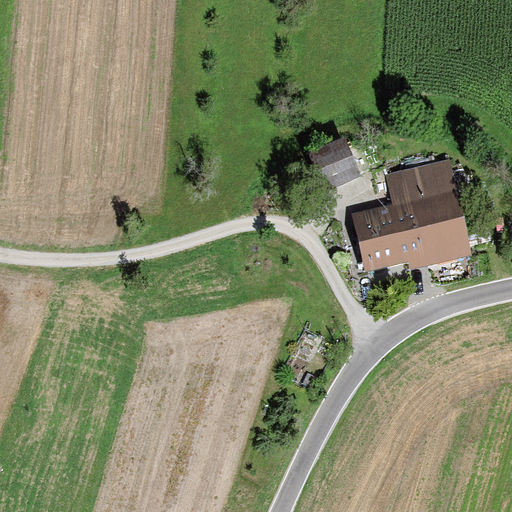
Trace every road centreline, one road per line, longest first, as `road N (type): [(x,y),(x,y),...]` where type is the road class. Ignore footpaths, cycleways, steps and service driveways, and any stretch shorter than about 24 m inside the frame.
road 1 (track): [(0,255),(87,260),(263,221),(290,227),(316,248),(376,343)]
road 2 (tertiary): [(279,511),(336,399),(376,343),(426,312),(511,287)]
